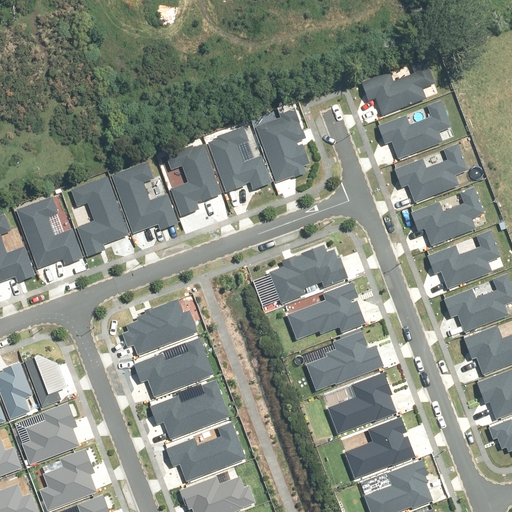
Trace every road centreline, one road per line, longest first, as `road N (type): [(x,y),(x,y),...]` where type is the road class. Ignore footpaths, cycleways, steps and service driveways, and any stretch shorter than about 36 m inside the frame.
road 1 (residential): [(362,196),(481,501)]
road 2 (residential): [(362,196),(68,303)]
road 3 (residential): [(68,303),(146,511)]
